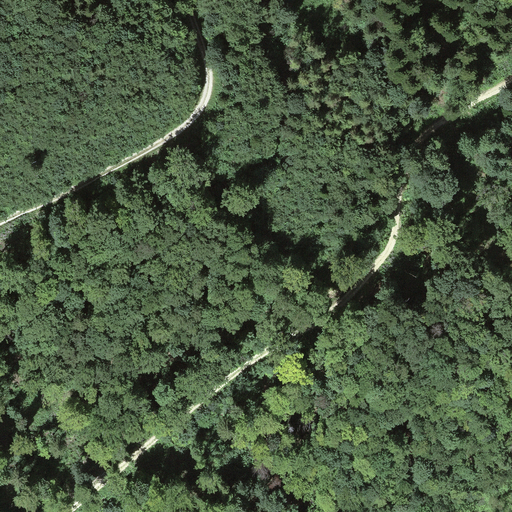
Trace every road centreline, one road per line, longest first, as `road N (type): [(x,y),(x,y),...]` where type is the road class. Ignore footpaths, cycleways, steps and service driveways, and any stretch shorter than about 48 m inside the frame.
road 1 (track): [(511,77),(410,150),(394,237),(345,298),(250,361),(73,511)]
road 2 (track): [(0,426),(250,321),(345,298)]
road 3 (track): [(0,218),(188,123),(202,103),(204,63),(185,0)]
